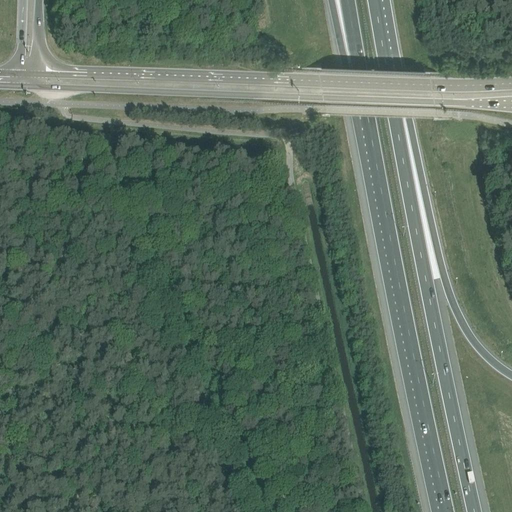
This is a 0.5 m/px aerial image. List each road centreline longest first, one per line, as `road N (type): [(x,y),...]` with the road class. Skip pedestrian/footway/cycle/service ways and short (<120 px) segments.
road 1 (secondary): [(37,87),(511,106)]
road 2 (secondary): [(511,85),(37,73)]
road 3 (motorway): [(473,511),(387,75)]
road 4 (motorway): [(363,95),(446,511)]
road 5 (track): [(93,140),(250,511)]
road 6 (motorway): [(511,377),(470,341),(446,293),(409,128),(387,75)]
road 7 (track): [(0,131),(290,166)]
